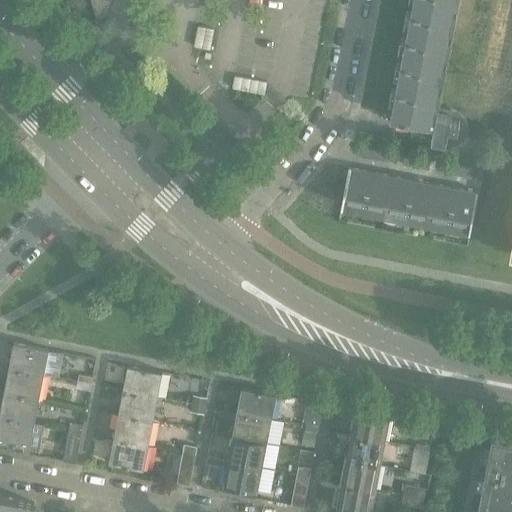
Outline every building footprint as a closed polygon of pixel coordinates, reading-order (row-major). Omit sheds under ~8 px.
[(102,17),(110,3),(111,0),(91,0),(95,16),(96,17),(96,18),(97,18),(98,19),(99,19),(100,19),(101,18),(102,17)] [(394,103),(392,116),(396,117),(405,119),(405,120),(406,120),(409,120),(409,119),(419,121),(417,136),(437,139),(451,142),(455,142),(459,140),(462,137),(464,133),(465,130),(465,128),(465,126),(465,124),(464,122),(463,120),(461,118),(460,117),(458,116),(456,115),(438,112),(439,107),(459,0),(414,0),(414,1),(411,13),(409,26),(406,39),(404,52),(402,64),(399,78),(397,90),(394,103)] [(375,150),(363,148),(361,157),(374,159),(375,150)] [(388,153),(375,150),(374,159),(386,162),(388,153)] [(418,158),(405,156),(403,165),(416,167),(418,158)] [(431,161),(418,158),(416,167),(429,170),(431,161)] [(460,167),(447,164),(446,173),(459,176),(460,167)] [(351,167),(349,167),(342,205),(344,205),(365,209),(372,172),(351,168),(351,167)] [(473,169),(460,167),(459,176),(471,178),(473,169)] [(392,176),(372,172),(365,209),(385,213),(392,176)] [(413,180),(392,176),(385,213),(406,217),(413,180)] [(435,184),(413,180),(406,217),(428,221),(435,184)] [(456,189),(435,184),(428,221),(449,225),(456,189)] [(476,193),(456,189),(449,225),(469,229),(469,230),(471,230),(478,192),(476,192),(476,193)] [(14,343),(9,368),(44,375),(49,350),(14,343)] [(128,365),(123,390),(158,397),(163,372),(128,365)] [(44,375),(9,368),(5,392),(39,399),(44,375)] [(80,375),(79,382),(91,384),(93,377),(80,375)] [(91,384),(79,382),(77,388),(90,391),(91,384)] [(242,387),(237,412),(272,419),(277,394),(242,387)] [(158,397),(123,390),(119,414),(153,421),(158,397)] [(39,399),(5,392),(0,415),(0,416),(35,423),(39,399)] [(194,397),(192,403),(205,406),(207,399),(194,397)] [(308,400),(303,443),(317,445),(322,401),(308,400)] [(205,406),(192,403),(191,410),(204,413),(205,406)] [(356,409),(351,434),(386,440),(390,416),(356,409)] [(272,419),(237,412),(232,436),(267,443),(272,419)] [(153,421),(119,414),(114,438),(149,445),(153,421)] [(35,423),(0,416),(0,441),(30,447),(35,423)] [(71,423),(69,430),(82,432),(83,425),(71,423)] [(82,432),(69,430),(68,438),(80,440),(82,432)] [(386,440),(351,434),(346,459),(381,466),(386,440)] [(267,443),(232,436),(228,460),(263,467),(267,443)] [(511,505),(511,439),(493,436),(489,457),(480,500),(511,505)] [(80,440),(68,438),(63,461),(76,464),(80,440)] [(149,445),(114,438),(109,463),(144,470),(149,445)] [(185,445),(183,452),(196,454),(197,447),(185,445)] [(425,474),(430,450),(414,447),(409,471),(425,474)] [(312,464),(314,452),(301,449),(298,462),(312,464)] [(196,454),(183,452),(182,459),(194,461),(196,454)] [(194,461),(182,459),(177,483),(190,486),(194,461)] [(381,466),(346,459),(341,482),(376,489),(381,466)] [(263,467),(228,460),(223,485),(258,492),(263,467)] [(310,477),(311,469),(299,467),(297,474),(310,477)] [(309,483),(310,477),(297,474),(296,481),(309,483)] [(309,483),(296,481),(291,505),(304,508),(309,483)] [(371,511),(376,489),(341,482),(337,507),(363,511),(371,511)] [(424,498),(426,488),(406,484),(404,494),(424,498)] [(422,508),(424,498),(404,494),(402,504),(422,508)] [(0,496),(0,511),(32,511),(35,503),(0,496)] [(511,511),(511,505),(480,500),(478,511),(511,511)]
